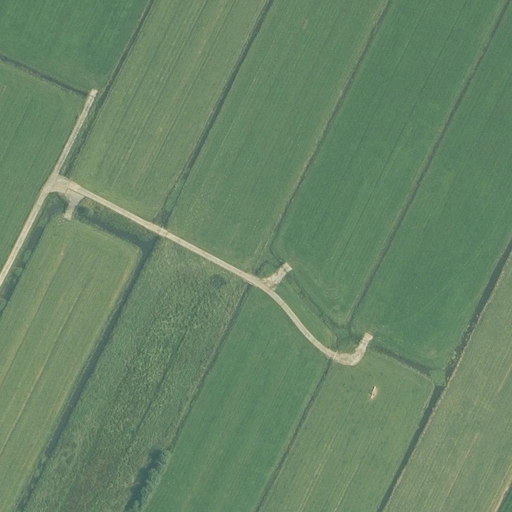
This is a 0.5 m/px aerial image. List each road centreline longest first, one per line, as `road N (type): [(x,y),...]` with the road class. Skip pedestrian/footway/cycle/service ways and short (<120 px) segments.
road 1 (track): [(55,177),(263,283),(333,357),(361,349)]
road 2 (track): [(0,288),(140,0)]
